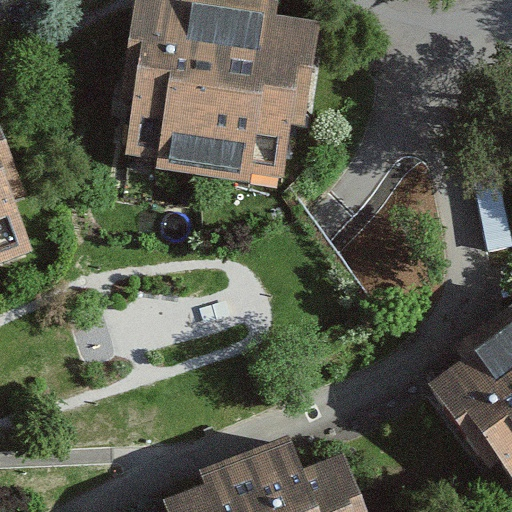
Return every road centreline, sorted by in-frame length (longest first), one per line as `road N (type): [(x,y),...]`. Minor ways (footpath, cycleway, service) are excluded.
road 1 (residential): [(457,185),(469,271),(464,303),(440,339),(377,380),(86,511)]
road 2 (residential): [(420,45),(438,80),(457,185)]
